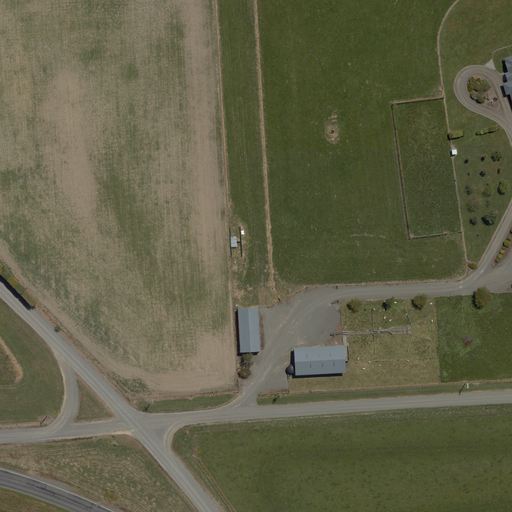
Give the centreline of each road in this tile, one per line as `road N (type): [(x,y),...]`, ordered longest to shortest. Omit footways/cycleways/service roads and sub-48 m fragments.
road 1 (unclassified): [(137,423),(511,395)]
road 2 (unclassified): [(0,282),(137,423)]
road 3 (unclassified): [(0,437),(137,423)]
